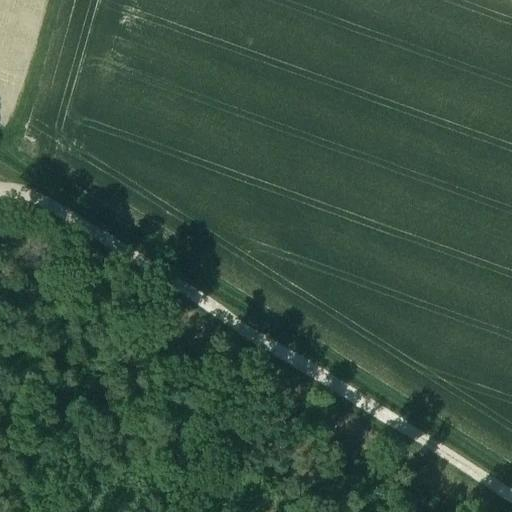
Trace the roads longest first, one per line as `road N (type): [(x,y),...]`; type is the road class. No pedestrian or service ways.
road 1 (track): [(0,148),(511,479)]
road 2 (track): [(51,0),(10,153)]
